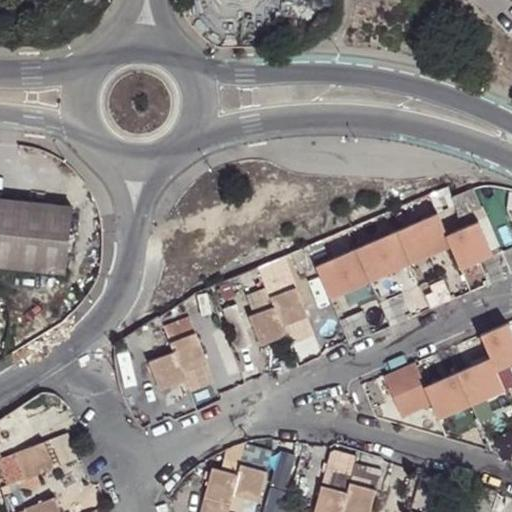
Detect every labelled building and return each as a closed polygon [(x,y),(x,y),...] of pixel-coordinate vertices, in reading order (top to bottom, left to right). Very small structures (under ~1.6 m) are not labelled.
[(485,210),(477,192),(456,201),(464,219),(485,210)] [(71,205),(0,197),(0,264),(63,271),(71,205)] [(272,299),(276,308),(283,328),(308,320),(296,289),(272,299)] [(283,328),(276,308),(250,318),(261,347),(286,339),(283,328)] [(437,413),(505,390),(496,364),(511,359),(511,323),(509,314),(480,324),(490,353),(421,376),(416,360),(383,371),(398,415),(433,403),(437,413)] [(164,330),(174,354),(182,374),(208,364),(189,319),(164,330)] [(182,374),(174,354),(149,364),(160,393),(186,383),(182,374)] [(0,484),(1,488),(54,469),(44,443),(1,462),(0,462),(0,484)] [(350,476),(376,483),(380,468),(353,462),(350,476)] [(258,504),(267,473),(240,465),(236,475),(214,468),(201,511),(229,511),(230,511),(232,511),(252,511),(255,503),(258,504)] [(328,471),(323,489),(347,496),(351,485),(353,479),(328,471)] [(350,497),(345,511),(370,511),(377,492),(351,485),(347,496),(350,497)] [(269,487),(263,511),(281,511),(287,491),(269,487)] [(345,511),(350,497),(347,496),(323,489),(315,511),(345,511)] [(58,511),(54,499),(19,511),(58,511)]
